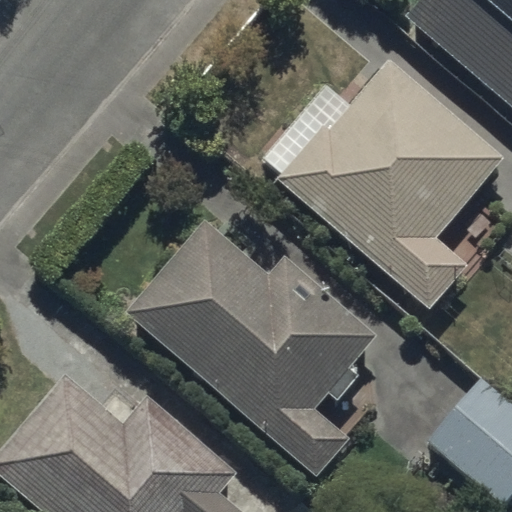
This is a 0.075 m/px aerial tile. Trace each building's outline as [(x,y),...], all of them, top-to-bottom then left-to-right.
[(511,0),(420,0),(404,21),(511,107),(511,0)] [(435,240),(500,157),(384,65),(330,134),(322,127),(275,187),(430,310),(466,264),(435,240)] [(377,337),(283,256),(267,274),(203,219),(122,314),(314,477),(347,438),(314,410),(328,394),(336,400),(358,374),(351,368),(377,337)] [(122,425),(66,376),(0,452),(0,477),(40,511),(236,511),(217,495),(234,475),(145,398),(122,425)] [(511,493),(511,406),(479,379),(426,444),(502,506),(511,493)] [(322,511),(299,492),(281,511),(322,511)]
